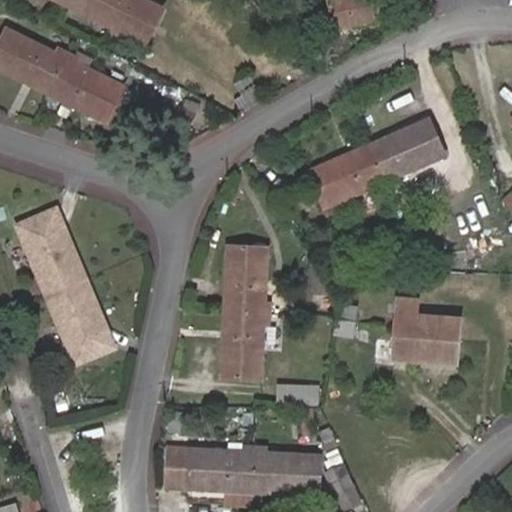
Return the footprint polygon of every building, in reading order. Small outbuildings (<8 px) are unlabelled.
[(52,0),(88,17),(96,0),(52,0)] [(96,0),(88,17),(147,46),(166,8),(148,0),(96,0)] [(374,0),(328,0),(334,31),(377,22),(377,19),(385,18),(382,3),(375,4),(374,0)] [(247,32),(256,25),(240,6),(231,14),(247,32)] [(0,70),(49,96),(70,53),(59,47),(57,51),(9,28),(0,45),(0,70)] [(100,51),(79,40),(73,52),(95,63),(100,51)] [(80,58),(70,53),(49,96),(109,125),(127,87),(78,62),(80,58)] [(244,113),(266,100),(250,74),(236,84),(243,97),(237,101),(244,113)] [(371,145),(389,188),(399,184),(397,179),(446,157),(430,119),(371,145)] [(366,198),(389,188),(371,145),(308,172),(325,210),(364,194),(366,198)] [(492,207),(479,212),(487,236),(500,232),(492,207)] [(56,212),(36,221),(43,235),(29,241),(35,255),(40,267),(34,269),(47,297),(85,280),(56,212)] [(36,221),(17,229),(29,256),(34,269),(40,267),(35,255),(29,241),(43,235),(36,221)] [(229,245),(225,313),(271,315),(272,303),(267,303),(269,248),(229,245)] [(85,280),(47,297),(59,325),(64,322),(75,347),(89,342),(95,356),(115,348),(85,280)] [(331,309),(333,296),(315,295),(313,308),(331,309)] [(420,299),(397,297),(392,360),(459,366),(462,318),(419,315),(420,299)] [(358,307),(338,304),(334,337),(353,340),(358,307)] [(271,315),(225,313),(222,378),(262,382),(265,328),(270,328),(271,315)] [(328,342),(331,319),(312,318),(311,329),(323,330),(322,341),(328,342)] [(64,322),(59,325),(76,365),(95,356),(89,342),(75,347),(64,322)] [(390,339),(374,338),(372,360),(388,361),(390,339)] [(64,384),(50,389),(57,410),(71,406),(64,384)] [(319,388),(280,387),(279,403),(318,404),(319,388)] [(343,390),(329,388),(327,400),(341,402),(343,390)] [(330,428),(315,434),(320,447),(335,442),(330,428)] [(168,490),(255,495),(257,446),(244,445),(244,451),(169,447),(168,490)] [(257,446),(255,495),(322,497),(324,456),(269,452),(269,446),(257,446)] [(349,511),(365,505),(347,465),(327,474),(342,511),(349,511)]
